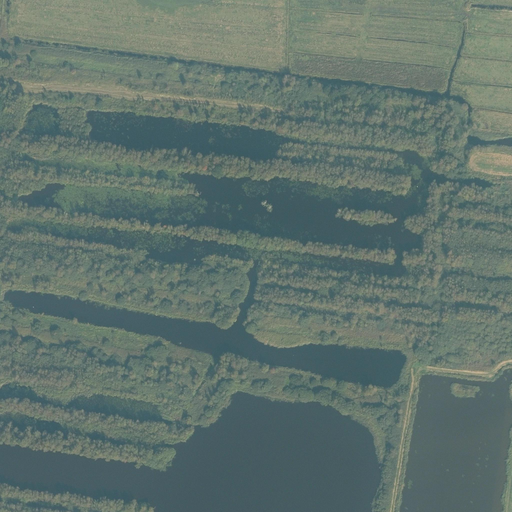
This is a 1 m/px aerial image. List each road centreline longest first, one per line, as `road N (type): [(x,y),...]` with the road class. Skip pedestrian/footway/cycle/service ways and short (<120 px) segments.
road 1 (track): [(391,511),(418,372),(487,377),(511,364)]
road 2 (track): [(0,80),(178,99)]
road 3 (track): [(0,53),(142,73)]
